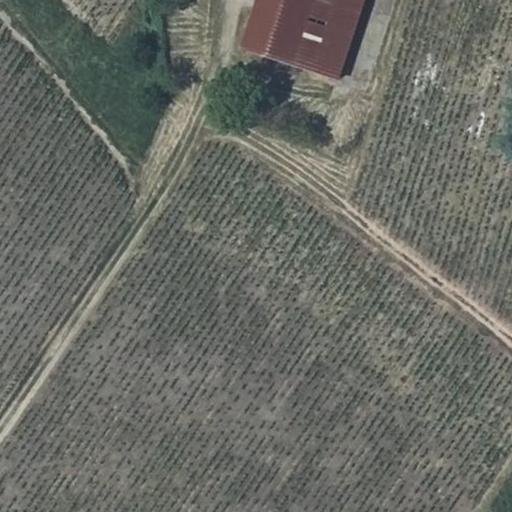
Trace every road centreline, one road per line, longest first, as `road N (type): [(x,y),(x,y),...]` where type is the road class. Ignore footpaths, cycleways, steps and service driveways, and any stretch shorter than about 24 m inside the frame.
road 1 (track): [(210,104),(176,175),(0,433)]
road 2 (track): [(210,104),(511,337)]
road 3 (track): [(176,175),(5,0)]
